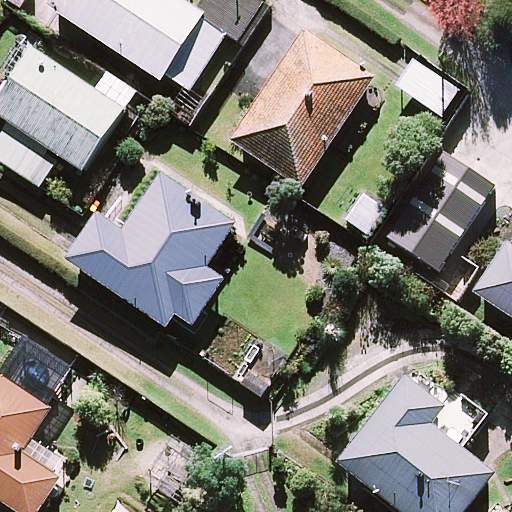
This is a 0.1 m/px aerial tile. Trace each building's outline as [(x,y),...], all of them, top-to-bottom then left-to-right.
[(49,0),(46,6),(185,98),(228,33),(177,0),(49,0)] [(374,80),(306,34),(232,144),(301,190),(374,80)] [(95,94),(31,50),(0,95),(0,116),(12,125),(0,142),(0,162),(39,189),(60,157),(82,172),(136,94),(108,75),(95,94)] [(458,93),(414,63),(397,88),(440,119),(458,93)] [(503,195),(445,155),(388,238),(447,278),(503,195)] [(237,222),(163,174),(128,227),(101,210),(67,263),(166,327),(174,314),(193,326),(223,280),(206,269),(237,222)] [(511,247),(508,245),(475,295),(511,319),(511,247)] [(281,356),(260,344),(237,383),(257,395),(281,356)] [(71,379),(27,350),(5,383),(0,379),(0,500),(17,511),(39,511),(62,478),(23,452),(71,379)] [(445,405),(405,374),(336,463),(399,511),(465,511),(494,476),(429,426),(445,405)]
